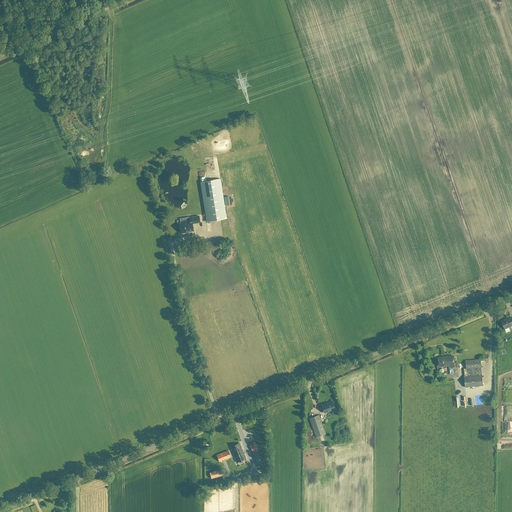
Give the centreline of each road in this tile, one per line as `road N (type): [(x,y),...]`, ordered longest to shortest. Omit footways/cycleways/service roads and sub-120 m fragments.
road 1 (residential): [(0,511),(511,298)]
road 2 (track): [(0,225),(188,145)]
road 3 (track): [(108,8),(101,180)]
